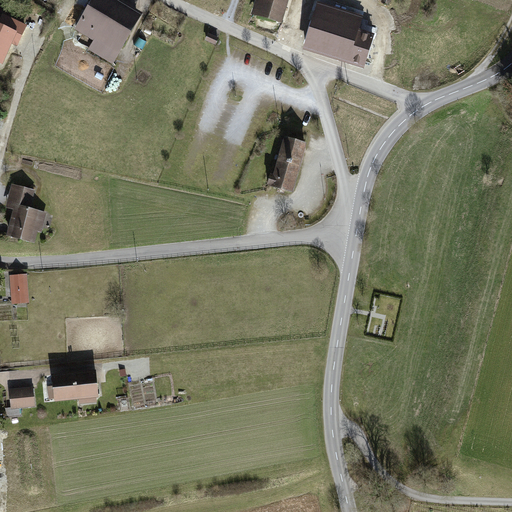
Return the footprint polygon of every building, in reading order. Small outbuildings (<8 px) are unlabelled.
[(117,0),(94,0),(77,30),(95,41),(89,52),(113,65),(118,56),(144,16),(117,0)] [(258,0),(253,18),(279,26),(287,0),(258,0)] [(395,0),(383,0),(382,6),(392,10),(395,0)] [(323,7),(308,49),(364,69),(376,38),(361,32),(365,22),(323,7)] [(0,26),(0,65),(3,67),(17,34),(0,26)] [(209,35),(207,40),(216,44),(218,39),(209,35)] [(271,177),(269,185),(292,191),(305,145),(285,140),(275,178),(271,177)] [(16,208),(9,234),(35,241),(38,230),(41,231),(46,214),(29,209),(34,190),(15,185),(10,207),(16,208)] [(27,275),(11,276),(13,303),(29,302),(27,275)] [(101,375),(79,376),(81,402),(102,401),(101,375)] [(79,376),(58,377),(59,403),(81,402),(79,376)] [(35,388),(11,391),(12,410),(36,407),(35,388)]
